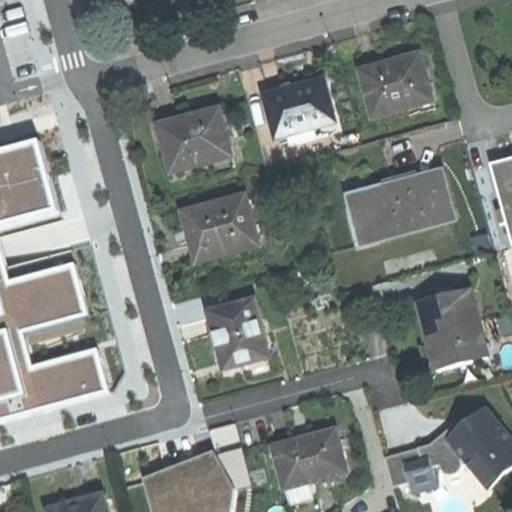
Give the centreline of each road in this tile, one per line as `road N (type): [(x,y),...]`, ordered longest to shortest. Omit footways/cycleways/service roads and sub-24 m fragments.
road 1 (residential): [(0,453),(179,404),(81,79)]
road 2 (residential): [(388,0),(81,79)]
road 3 (residential): [(511,119),(493,123),(470,104),(441,0)]
